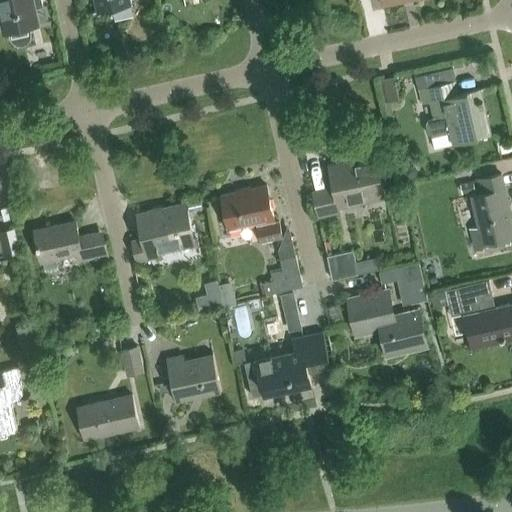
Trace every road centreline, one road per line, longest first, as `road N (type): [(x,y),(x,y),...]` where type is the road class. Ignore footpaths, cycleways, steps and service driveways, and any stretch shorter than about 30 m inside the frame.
road 1 (residential): [(271,68),(511,13)]
road 2 (residential): [(137,321),(90,110)]
road 3 (residential): [(319,275),(271,68)]
road 4 (residential): [(90,110),(271,68)]
